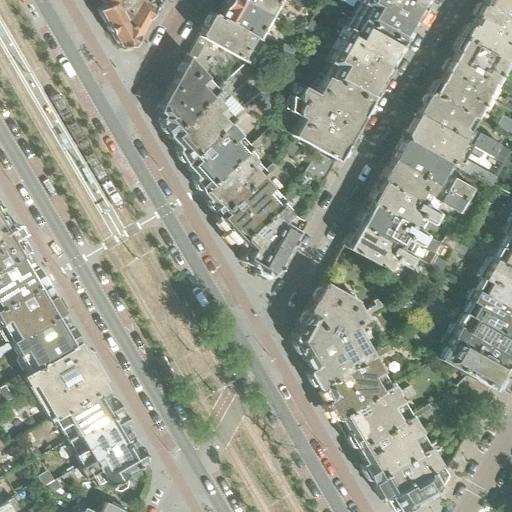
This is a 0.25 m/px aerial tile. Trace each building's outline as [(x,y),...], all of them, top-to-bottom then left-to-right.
[(99,0),(103,5),(96,9),(97,12),(117,0),(99,0)] [(117,0),(97,12),(117,46),(129,46),(130,43),(135,36),(133,33),(135,30),(136,30),(138,29),(139,28),(140,27),(140,25),(140,24),(140,23),(139,22),(141,19),(144,19),(153,2),(159,6),(162,0),(117,0)] [(258,41),(270,19),(236,0),(223,0),(221,4),(222,7),(217,17),(258,41)] [(236,0),(270,19),(280,0),(236,0)] [(399,44),(419,9),(403,0),(387,0),(383,7),(370,0),(358,0),(349,16),(399,44)] [(403,0),(419,9),(423,0),(370,0),(383,7),(387,0),(403,0)] [(511,0),(482,0),(480,5),(478,3),(471,15),(473,17),(492,27),(499,15),(511,22),(511,0)] [(308,23),(310,21),(314,13),(309,10),(303,20),(308,23)] [(249,56),(258,41),(217,17),(210,13),(197,36),(205,40),(260,70),(262,65),(254,60),(254,59),(249,56)] [(511,55),(511,22),(499,15),(492,27),(473,17),(469,24),(464,25),(458,36),(504,62),(509,54),(511,55)] [(386,66),(399,44),(349,16),(329,53),(351,66),(359,51),(386,66)] [(305,28),(317,34),(320,29),(316,26),(317,25),(310,21),(308,23),(305,28)] [(321,37),(317,34),(305,28),(301,35),(316,44),(321,37)] [(165,135),(215,89),(189,60),(192,56),(195,58),(205,40),(197,36),(159,103),(156,111),(160,115),(158,118),(159,118),(158,122),(165,135)] [(497,74),(504,62),(458,36),(452,47),(453,52),(449,60),(446,59),(440,71),(442,72),(465,84),(471,72),(496,86),(501,76),(497,74)] [(289,57),(293,50),(282,43),(278,51),(289,57)] [(366,103),(386,66),(359,51),(351,66),(329,53),(317,73),(323,76),(322,78),(366,103)] [(481,112),(496,86),(471,72),(465,84),(442,72),(437,80),(433,81),(428,90),(467,113),(473,116),(475,113),(477,110),(481,112)] [(274,80),(263,90),(269,97),(274,98),(276,80),(276,79),(275,78),(274,80)] [(334,159),(366,103),(322,78),(313,93),(294,82),(289,91),(276,79),(276,80),(274,98),(284,100),(284,108),(300,118),(290,135),(334,159)] [(182,163),(226,123),(231,119),(242,109),(230,96),(220,106),(213,98),(216,96),(219,98),(231,88),(224,80),(215,89),(165,135),(175,146),(174,146),(175,147),(174,151),(182,163)] [(263,90),(257,95),(268,108),(269,97),(263,90)] [(468,125),(473,116),(467,113),(428,90),(414,114),(468,145),(490,157),(498,143),(468,125)] [(257,95),(250,101),(262,114),(268,108),(257,95)] [(461,158),(468,145),(414,114),(402,137),(449,163),(491,186),(496,177),(461,158)] [(506,135),(511,123),(502,117),(495,129),(506,135)] [(198,191),(247,146),(226,123),(182,163),(181,163),(191,175),(191,179),(198,191)] [(214,212),(215,213),(262,171),(251,159),(255,156),(250,151),(263,139),(259,135),(247,146),(198,191),(198,192),(205,199),(203,200),(205,202),(206,205),(206,206),(208,208),(210,210),(212,211),(214,212)] [(390,158),(466,200),(473,187),(444,170),(449,163),(402,137),(390,158)] [(321,182),(331,165),(332,162),(316,153),(303,172),(317,180),(321,182)] [(458,214),(466,200),(390,158),(377,181),(381,183),(382,180),(425,205),(429,198),(458,214)] [(230,242),(235,242),(280,200),(264,182),(274,173),(271,171),(275,168),(270,163),(262,171),(215,213),(214,215),(213,218),(223,228),(222,233),(230,242)] [(425,205),(382,180),(381,183),(376,191),(371,192),(367,199),(369,204),(414,228),(415,227),(420,217),(429,222),(436,211),(425,205)] [(289,191),(235,242),(241,248),(237,256),(239,261),(252,269),(253,273),(261,278),(265,276),(272,271),(299,221),(287,213),(281,207),(293,195),(289,191)] [(511,200),(501,220),(506,222),(506,223),(511,226),(511,200)] [(414,228),(369,204),(364,212),(359,213),(355,220),(357,225),(402,251),(408,239),(417,244),(424,232),(415,227),(414,228)] [(511,226),(506,223),(501,232),(504,234),(498,246),(511,254),(511,226)] [(0,267),(22,255),(14,242),(15,237),(9,226),(4,224),(0,226),(0,267)] [(403,248),(402,251),(357,225),(352,234),(347,235),(340,246),(390,272),(396,262),(405,266),(412,253),(403,248)] [(453,247),(455,244),(457,240),(450,237),(445,245),(452,249),(453,247)] [(511,254),(498,246),(491,258),(487,257),(482,266),(511,282),(511,254)] [(0,306),(42,282),(32,265),(29,267),(22,255),(0,267),(0,306)] [(511,312),(511,282),(482,266),(476,276),(479,278),(473,290),(511,312)] [(427,293),(433,284),(425,280),(420,289),(427,293)] [(60,313),(42,282),(0,306),(0,335),(3,340),(8,341),(57,315),(60,313)] [(298,354),(381,305),(379,302),(360,313),(353,301),(354,300),(352,293),(344,289),(338,291),(320,282),(293,331),(290,340),(289,340),(290,341),(298,354)] [(511,341),(511,312),(473,290),(470,288),(464,298),(467,300),(461,312),(511,341)] [(317,387),(370,355),(355,330),(372,320),(369,315),(382,307),(381,305),(298,354),(307,370),(304,372),(314,389),(317,387)] [(511,348),(511,341),(461,312),(454,325),(450,323),(445,333),(503,366),(511,348)] [(57,315),(8,341),(0,345),(0,358),(4,356),(5,352),(12,348),(16,355),(15,360),(21,371),(26,371),(74,345),(78,342),(68,326),(67,325),(64,327),(57,315)] [(491,386),(503,366),(445,333),(439,343),(443,345),(435,358),(429,362),(430,366),(439,360),(465,375),(487,387),(491,386)] [(50,417),(100,388),(95,381),(99,379),(82,350),(79,352),(74,345),(26,371),(19,375),(25,386),(29,383),(48,416),(49,415),(50,417)] [(332,419),(393,383),(393,382),(388,385),(373,360),(390,350),(387,345),(370,355),(317,387),(325,400),(322,402),(332,419)] [(465,375),(455,385),(482,401),(487,387),(465,375)] [(352,447),(353,449),(351,445),(406,413),(399,402),(413,393),(408,385),(398,391),(393,383),(335,417),(344,433),(342,437),(347,446),(352,447)] [(3,385),(0,387),(0,404),(11,398),(3,385)] [(58,427),(66,441),(118,411),(110,398),(105,397),(100,388),(50,417),(56,428),(58,427)] [(351,445),(353,449),(353,448),(361,462),(358,465),(368,481),(426,446),(415,427),(418,425),(414,418),(430,408),(428,403),(407,416),(406,413),(351,445)] [(76,467),(128,437),(123,428),(125,423),(118,411),(66,441),(73,454),(72,455),(78,466),(76,467)] [(128,437),(76,467),(83,478),(90,474),(97,486),(104,482),(106,486),(109,484),(112,490),(117,491),(124,487),(125,482),(122,477),(125,475),(123,473),(143,462),(142,461),(144,456),(139,447),(133,446),(128,437)] [(426,446),(368,481),(379,500),(386,496),(393,509),(399,510),(400,509),(401,510),(407,510),(408,505),(432,491),(433,490),(435,484),(437,483),(442,474),(433,457),(426,446)] [(0,500),(13,494),(1,474),(0,474),(0,500)] [(0,500),(0,511),(8,511),(14,507),(12,504),(31,492),(40,507),(44,504),(43,487),(42,487),(42,486),(38,479),(13,494),(0,500)] [(42,487),(43,487),(53,492),(60,487),(55,479),(42,487)] [(95,511),(79,503),(74,511),(95,511)] [(100,511),(122,511),(105,503),(100,511)]
